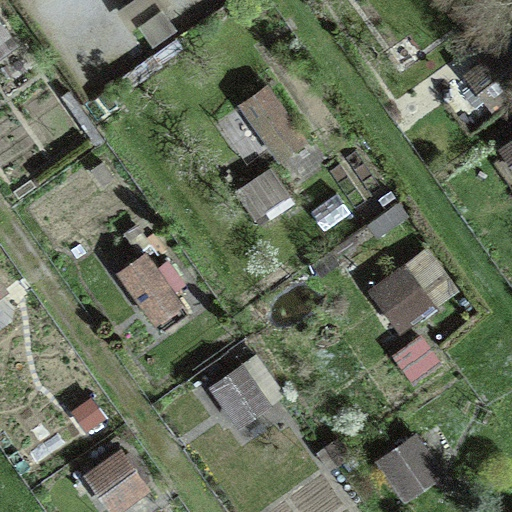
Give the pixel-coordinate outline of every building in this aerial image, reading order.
[(130,0),(145,39),(179,26),(169,0),(130,0)] [(511,52),(508,47),(474,70),(494,100),(511,88),(511,52)] [(269,82),(241,101),(271,145),(298,127),(269,82)] [(511,141),(503,148),(511,160),(511,141)] [(276,159),(238,181),(256,214),(295,192),(276,159)] [(407,204),(368,221),(387,262),(426,244),(407,204)] [(149,248),(117,270),(145,309),(177,286),(149,248)] [(405,263),(371,286),(403,333),(437,310),(405,263)] [(393,347),(409,377),(444,359),(428,328),(393,347)] [(243,368),(212,388),(237,427),(268,406),(243,368)] [(417,436),(383,462),(408,494),(442,468),(417,436)] [(126,457),(94,477),(116,511),(128,511),(152,497),(126,457)]
